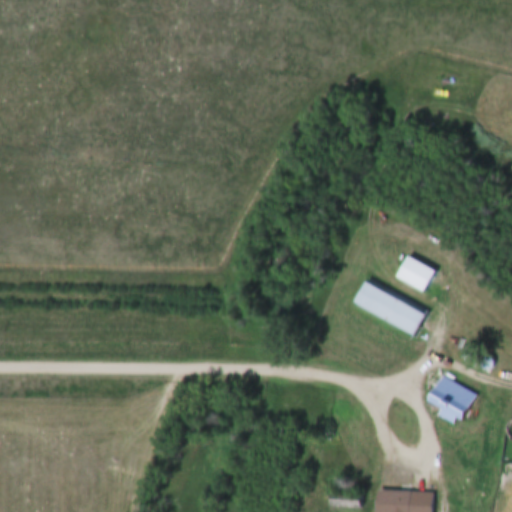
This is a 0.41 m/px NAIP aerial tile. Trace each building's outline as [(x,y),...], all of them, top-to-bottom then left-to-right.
[(400,278),(427,293),(439,272),(412,257),(400,278)] [(419,337),(431,312),(369,282),(357,307),(419,337)] [(431,403),(445,410),(442,417),(461,427),(479,395),(446,376),(431,403)] [(435,511),(436,493),(381,490),(380,511),(435,511)] [(364,508),(364,493),(333,493),(333,508),(364,508)]
